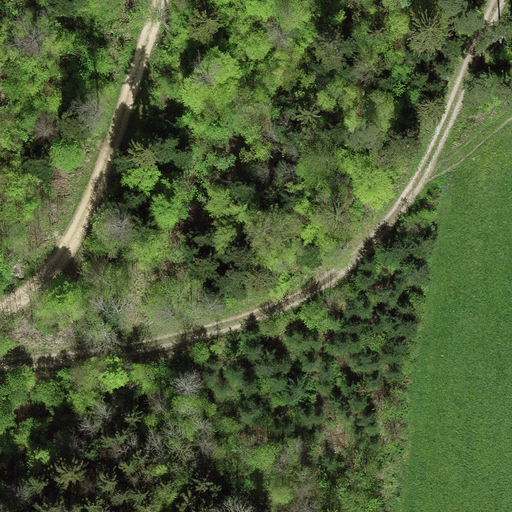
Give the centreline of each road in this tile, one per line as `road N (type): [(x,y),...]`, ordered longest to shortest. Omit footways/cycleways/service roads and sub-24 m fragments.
road 1 (track): [(0,365),(90,356),(244,320),(309,290),(370,244),(421,177)]
road 2 (track): [(163,0),(76,233),(51,273),(0,310)]
road 3 (track): [(421,177),(498,0)]
